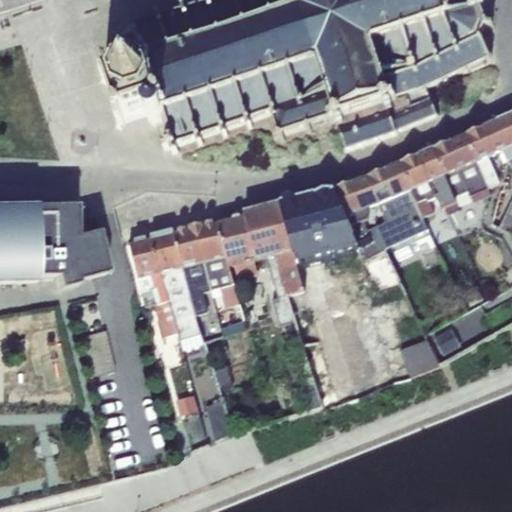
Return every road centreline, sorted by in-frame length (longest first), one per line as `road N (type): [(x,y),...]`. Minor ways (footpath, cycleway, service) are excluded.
road 1 (residential): [(0,175),(272,192)]
road 2 (residential): [(272,192),(511,95)]
road 3 (unknown): [(23,0),(97,180)]
road 4 (residential): [(135,227),(272,192)]
